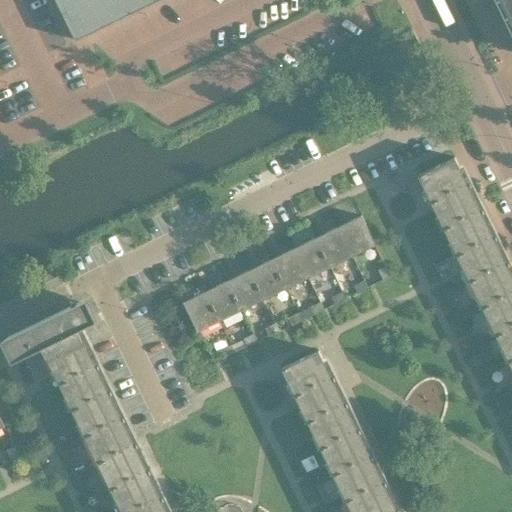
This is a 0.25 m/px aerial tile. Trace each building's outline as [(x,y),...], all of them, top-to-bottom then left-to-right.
[(60,0),(76,31),(72,33),(76,41),(83,37),(82,34),(150,0),(60,0)] [(511,0),(494,0),(504,19),(511,36),(511,0)] [(418,175),(511,367),(511,275),(454,157),(418,175)] [(361,216),(338,227),(352,256),(375,245),(361,216)] [(352,256),(338,227),(316,238),(330,267),(352,256)] [(316,238),(294,249),(308,278),(330,267),(316,238)] [(308,278),(294,249),(272,259),(286,288),(308,278)] [(272,259),(250,270),(264,299),(286,288),(272,259)] [(378,270),(383,281),(390,278),(385,267),(378,270)] [(264,299),(250,270),(228,281),(242,310),(264,299)] [(228,281),(206,292),(220,321),(242,310),(228,281)] [(354,286),(357,294),(367,289),(364,282),(354,286)] [(220,321),(206,292),(183,303),(197,332),(220,321)] [(346,299),(342,292),(331,297),(335,304),(346,299)] [(54,371),(122,511),(167,511),(83,338),(82,339),(78,330),(92,323),(81,301),(7,337),(8,339),(2,342),(11,361),(17,358),(18,359),(23,357),(36,382),(49,376),(48,374),(54,371)] [(310,308),(313,315),(313,316),(324,310),(320,303),(310,308)] [(298,313),(287,318),(290,326),(302,320),(298,313)] [(265,329),(269,336),(279,331),(276,324),(265,329)] [(243,339),(247,347),(258,342),(254,334),(243,339)] [(220,351),(224,358),(234,353),(231,345),(220,351)] [(282,368),(308,422),(352,511),(397,511),(318,350),(282,368)] [(12,462),(19,458),(14,447),(6,451),(12,462)]
